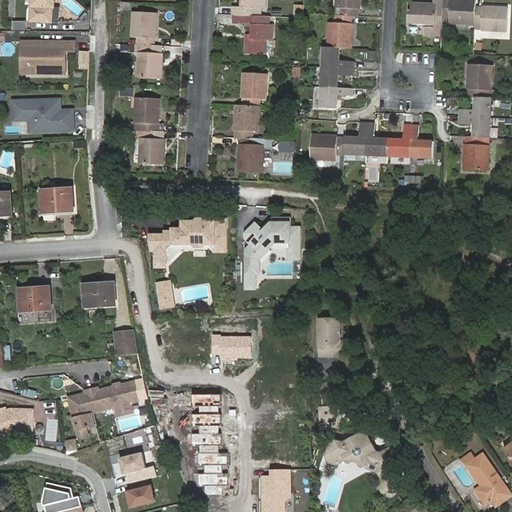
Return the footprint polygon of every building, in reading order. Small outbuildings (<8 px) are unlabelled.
[(32,0),(31,21),(52,22),(53,4),(55,4),(55,0),(32,0)] [(234,8),(233,15),(234,15),(261,17),(261,8),(266,9),(266,0),(243,0),(243,8),(234,8)] [(337,0),(337,8),(343,8),(343,16),(352,16),(358,17),(359,9),(360,9),(360,0),(337,0)] [(460,0),(451,0),(444,0),(443,5),(443,16),(448,16),(450,17),(450,23),(475,24),(476,8),(477,1),(466,0),(466,3),(460,3),(460,0)] [(443,5),(436,5),(436,4),(427,4),(426,6),(421,6),(421,3),(411,3),(409,27),(426,27),(425,35),(442,36),(442,32),(443,16),(443,5)] [(296,18),(304,19),(304,5),(296,5),(296,18)] [(482,30),(508,31),(509,8),(498,8),(498,10),(493,10),(493,7),(483,7),(483,8),(476,8),(475,24),(475,29),(482,29),(482,30)] [(155,46),(155,39),(156,39),(156,29),(154,29),(154,24),(157,24),(157,13),(134,12),(133,38),(139,38),(138,45),(155,46)] [(266,55),(266,40),(273,41),(273,25),(269,25),(270,17),(261,17),(234,15),(233,24),(252,24),(251,39),(247,39),(246,54),(266,55)] [(336,23),(330,22),(328,48),(340,48),(352,49),(352,38),(349,38),(350,33),(352,33),(353,23),(352,23),(352,16),(343,16),(336,15),(336,23)] [(66,51),(75,51),(75,42),(28,42),(28,73),(66,74),(66,51)] [(162,63),(163,53),(162,53),(162,46),(155,46),(138,45),(137,45),(137,52),(139,52),(138,78),(162,79),(162,68),(159,68),(160,62),(162,63)] [(355,62),(340,61),(340,48),(328,48),(324,47),(323,67),(354,69),(355,62)] [(83,51),(82,64),(89,65),(90,52),(83,51)] [(469,81),(468,90),(470,90),(469,98),(477,98),(492,99),(495,99),(495,91),(492,91),(493,66),(470,64),(469,75),(472,75),(472,81),(469,81)] [(354,76),(354,69),(323,67),(322,87),(339,88),(339,80),(339,75),(354,76)] [(243,89),(243,98),(244,98),(243,106),(258,106),(259,99),(266,100),(268,74),(244,73),(244,84),(246,84),(246,89),(243,89)] [(322,87),(321,107),(338,108),(338,95),(353,96),(353,89),(339,88),(322,87)] [(158,132),(158,123),(159,123),(160,114),(157,114),(157,109),(160,109),(160,99),(137,98),(136,122),(133,122),(132,131),(139,131),(158,132)] [(461,109),(461,117),(491,118),(492,99),(477,98),(476,110),(461,109)] [(60,100),(14,101),(14,121),(30,120),(36,120),(37,132),(74,131),(73,115),(61,115),(61,111),(60,100)] [(236,121),(235,130),(236,130),(236,138),(242,138),(253,139),(253,131),(259,132),(260,106),(258,106),(243,106),(236,105),(236,116),(239,116),(238,121),(236,121)] [(460,124),(471,125),(475,125),(474,137),(490,138),(491,118),(461,117),(460,124)] [(346,138),(345,153),(367,154),(368,124),(361,123),(360,138),(346,137),(346,138)] [(376,124),(368,124),(367,154),(389,156),(390,140),(379,139),(375,139),(376,124)] [(389,156),(411,157),(412,126),(405,126),(404,140),(390,140),(389,156)] [(419,141),(420,137),(420,126),(412,126),(411,157),(433,158),(434,142),(419,141)] [(165,149),(165,139),(164,139),(165,132),(164,132),(158,132),(139,131),(139,138),(142,138),(140,164),(164,165),(165,154),(162,154),(162,148),(165,149)] [(345,153),(346,138),(338,138),(338,137),(329,136),(329,139),(323,139),(323,136),(313,135),(312,159),(337,160),(337,154),(345,154),(345,153)] [(467,137),(466,144),(465,144),(465,154),(468,154),(467,159),(465,159),(464,170),(488,171),(490,138),(474,137),(467,137)] [(242,138),(242,146),(241,146),(240,155),(243,155),(243,160),(240,160),(239,171),(263,172),(264,147),(268,147),(268,139),(253,139),(242,138)] [(73,189),(43,190),(44,213),(74,211),(73,189)] [(10,192),(0,193),(0,215),(12,215),(10,192)] [(157,250),(156,266),(166,266),(167,243),(193,244),(196,246),(204,246),(207,244),(215,244),(215,246),(217,251),(227,251),(227,228),(225,228),(225,219),(215,219),(215,221),(207,221),(205,219),(198,219),(196,221),(184,221),(184,229),(177,229),(174,231),(166,231),(166,235),(150,234),(153,250),(157,250)] [(290,225),(274,225),(274,229),(269,235),(266,233),(262,237),(257,231),(247,240),(247,246),(252,251),(247,256),(247,265),(251,265),(258,257),(264,262),(276,249),(286,249),(289,252),(289,262),(292,266),(300,266),(300,234),(290,234),(290,225)] [(247,265),(247,281),(256,281),(260,281),(260,266),(264,262),(258,257),(251,265),(247,265)] [(158,283),(160,296),(172,294),(170,281),(158,283)] [(247,281),(247,295),(256,295),(256,281),(247,281)] [(115,283),(85,285),(86,307),(116,306),(115,283)] [(50,287),(21,289),(22,311),(51,310),(50,287)] [(160,296),(161,308),(174,306),(172,294),(160,296)] [(26,315),(26,322),(42,321),(42,313),(26,315)] [(336,319),(320,319),(320,356),(333,356),(333,348),(341,341),(341,324),(336,319)] [(116,333),(118,355),(138,353),(135,331),(116,333)] [(222,335),(213,334),(213,354),(220,354),(220,358),(251,358),(251,337),(222,337),(222,335)] [(71,404),(77,430),(96,425),(93,412),(115,406),(116,409),(132,405),(131,403),(140,401),(135,382),(99,391),(98,388),(85,391),(87,400),(71,404)] [(336,382),(322,384),(323,398),(338,396),(336,382)] [(300,415),(301,388),(276,387),(275,415),(300,415)] [(342,406),(324,408),(327,428),(345,426),(342,406)] [(0,413),(0,436),(3,434),(17,430),(33,430),(34,409),(11,410),(0,413)] [(395,447),(392,447),(379,455),(375,448),(372,447),(369,443),(370,439),(368,436),(360,434),(344,443),(336,441),(329,445),(326,456),(330,463),(338,465),(347,459),(351,466),(360,469),(371,461),(378,463),(382,470),(387,471),(402,462),(403,460),(395,447)] [(67,453),(79,450),(76,438),(65,441),(67,453)] [(123,458),(127,476),(153,470),(149,452),(123,458)] [(493,501),(497,507),(511,496),(511,494),(484,454),(476,459),(471,453),(461,461),(468,465),(482,486),(476,490),(487,506),(493,501)] [(291,498),(292,470),(271,470),(271,475),(263,475),(262,511),(286,511),(286,502),(291,498)] [(383,479),(381,488),(384,494),(394,496),(399,493),(402,483),(398,478),(389,475),(383,479)] [(154,484),(129,489),(132,507),(157,503),(154,484)] [(44,505),(45,511),(49,511),(82,505),(81,497),(73,499),(71,489),(47,485),(44,505)]
